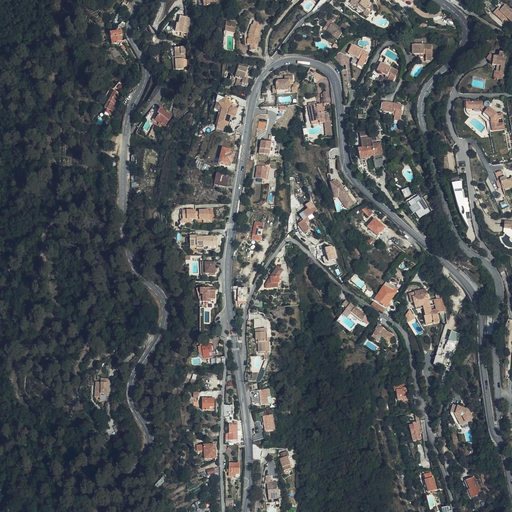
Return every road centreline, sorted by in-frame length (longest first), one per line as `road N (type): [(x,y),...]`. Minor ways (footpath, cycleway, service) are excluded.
road 1 (tertiary): [(238,367),(228,272),(253,98),(272,66),(320,64),(335,80),(351,177),(474,294),(492,430),(502,440)]
road 2 (tertiary): [(94,511),(148,453),(149,433),(131,389),(166,313),(125,233),(124,144),(146,74),(130,31),(140,0)]
road 3 (residential): [(238,367),(253,288),(281,243),(296,241),(405,333),(456,511)]
road 4 (tertiary): [(440,0),(458,14),(467,37),(422,99),(423,125),(454,232),(492,269)]
road 5 (residential): [(492,269),(448,113),(453,96),(511,95)]
road 6 (tertiary): [(492,269),(500,287),(502,440)]
road 7 (tertiary): [(246,511),(249,449),(238,367)]
